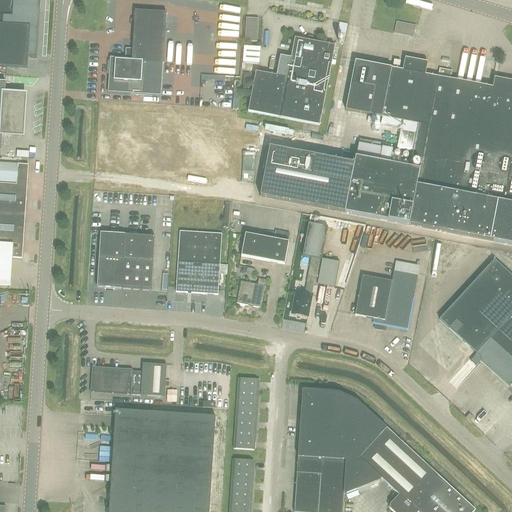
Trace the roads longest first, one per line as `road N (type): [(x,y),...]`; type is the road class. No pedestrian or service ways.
road 1 (unclassified): [(511,483),(386,368),(347,349),(279,336)]
road 2 (tertiary): [(42,311),(59,31)]
road 3 (unclassified): [(279,336),(203,321),(42,311)]
road 4 (tertiary): [(27,511),(42,311)]
road 5 (unclassified): [(269,511),(279,336)]
